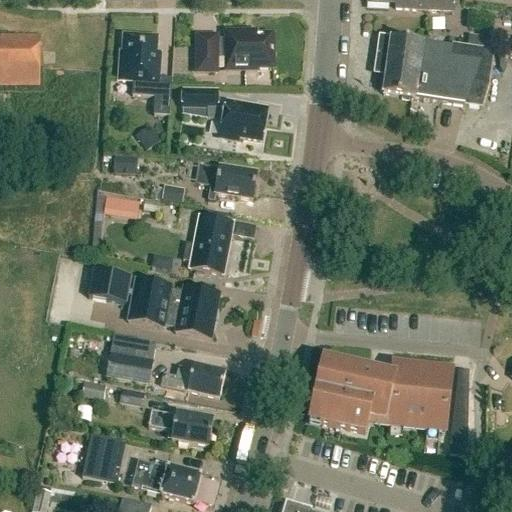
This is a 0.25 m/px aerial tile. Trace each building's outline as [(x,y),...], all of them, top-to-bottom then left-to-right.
[(452,15),(453,0),(367,0),(368,2),(373,3),(373,5),(375,5),(375,4),(396,5),(395,12),(452,15)] [(511,0),(464,0),(464,3),(511,8),(511,0)] [(0,86),(39,87),(40,37),(0,36),(0,86)] [(225,72),(255,72),(255,70),(271,69),(271,57),(273,56),(273,42),(270,42),(270,39),(243,39),(243,36),(225,36),(225,45),(215,45),(215,39),(195,39),(196,74),(216,74),(215,53),(225,53),(225,72)] [(133,100),(157,101),(160,59),(155,59),(156,42),(125,40),(124,57),(122,57),(120,84),(134,85),(133,100)] [(452,49),(452,50),(384,41),(384,40),(379,73),(386,74),(382,96),(482,111),(488,89),(493,54),(482,53),(452,49)] [(482,53),(493,54),(495,42),(484,40),(482,53)] [(207,112),(207,122),(223,125),(220,141),(239,144),(239,141),(262,145),(267,115),(226,107),(226,110),(217,108),(218,94),(182,94),(182,112),(207,112)] [(170,108),(155,107),(154,124),(169,125),(170,108)] [(159,148),(151,138),(141,145),(148,156),(159,148)] [(117,163),(116,177),(137,178),(137,163),(117,163)] [(251,204),(257,175),(219,168),(219,171),(205,168),(201,188),(215,190),(214,198),(251,204)] [(162,203),(182,207),(185,193),(164,190),(162,203)] [(107,202),(104,219),(136,225),(139,208),(107,202)] [(159,217),(160,207),(144,205),(143,215),(159,217)] [(223,279),(233,226),(199,220),(194,247),(188,246),(185,263),(191,264),(190,272),(223,279)] [(126,309),(132,280),(94,272),(88,302),(126,309)] [(211,343),(220,298),(184,291),(184,294),(172,292),(172,289),(137,282),(128,324),(164,332),(164,329),(176,331),(175,336),(211,343)] [(132,362),(136,343),(113,339),(110,358),(111,358),(132,362)] [(150,388),(154,366),(132,362),(111,358),(107,380),(150,388)] [(452,374),(391,367),(390,379),(323,364),(309,424),(365,436),(368,422),(445,431),(452,374)] [(219,401),(225,374),(194,366),(192,372),(178,369),(176,379),(164,376),(162,387),(219,401)] [(458,372),(457,383),(468,384),(468,373),(458,372)] [(457,383),(456,393),(468,395),(468,384),(457,383)] [(103,405),(105,390),(83,386),(81,401),(103,405)] [(122,393),(119,407),(142,411),(145,397),(122,393)] [(456,393),(455,402),(468,403),(468,395),(456,393)] [(455,402),(454,410),(468,411),(468,403),(455,402)] [(454,410),(453,417),(467,419),(468,411),(454,410)] [(485,429),(499,429),(499,413),(485,413),(485,429)] [(209,450),(214,422),(177,416),(176,418),(152,414),(149,430),(173,435),(172,443),(209,450)] [(453,417),(452,425),(467,427),(467,419),(453,417)] [(452,425),(451,432),(461,433),(467,433),(467,427),(452,425)] [(451,432),(450,439),(467,440),(467,433),(461,433),(451,432)] [(118,488),(120,476),(108,474),(115,443),(91,438),(83,481),(118,488)] [(450,439),(450,445),(467,447),(467,440),(450,439)] [(450,445),(449,451),(467,453),(467,447),(450,445)] [(511,468),(511,448),(503,462),(511,468)] [(449,451),(448,458),(467,460),(467,453),(449,451)] [(194,506),(201,479),(169,470),(168,472),(138,464),(131,490),(194,506)] [(47,511),(51,496),(38,493),(33,511),(47,511)] [(153,511),(154,508),(123,503),(119,511),(153,511)]
